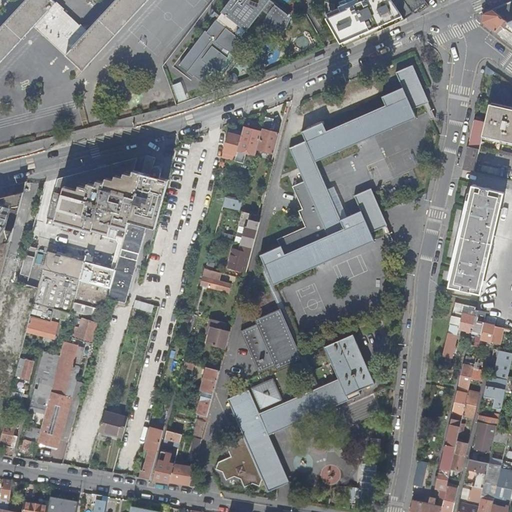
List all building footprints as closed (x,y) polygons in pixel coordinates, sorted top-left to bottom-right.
[(83,70),(149,0),(117,0),(88,32),(85,34),(54,6),(57,3),(54,0),(27,0),(0,29),(0,63),(36,26),(83,70)] [(232,0),(207,32),(205,31),(180,64),(180,65),(188,71),(187,73),(193,77),(194,75),(202,81),(201,82),(201,83),(207,76),(205,74),(212,65),(220,69),(226,58),(221,54),(225,47),(234,51),(235,51),(240,39),(235,35),(242,26),(247,30),(263,10),(271,15),(267,23),(268,23),(268,22),(272,24),(272,25),(273,25),(273,24),(279,27),(278,28),(279,28),(280,27),(284,29),(284,31),(291,16),(286,13),(287,12),(287,11),(286,12),(281,8),(282,7),(281,7),(280,8),(279,6),(279,5),(278,6),(271,0),(232,0)] [(393,0),(406,19),(415,14),(413,9),(418,6),(420,11),(429,6),(425,0),(393,0)] [(511,0),(493,10),(511,25),(511,0)] [(85,34),(88,32),(57,3),(54,6),(85,34)] [(511,25),(493,10),(484,14),(484,22),(511,44),(511,25)] [(419,87),(423,85),(414,64),(397,72),(403,87),(382,96),(382,97),(383,97),(386,105),(327,131),(324,123),(324,122),(324,121),(302,131),(302,132),(303,132),(307,141),(291,147),(290,147),(329,236),(285,254),(282,246),(282,245),(261,254),(274,284),(376,240),(372,232),(383,227),(384,227),(376,210),(380,208),(371,187),(354,195),(361,210),(341,219),(316,160),(418,117),(414,108),(424,104),(426,103),(419,87)] [(231,73),(226,77),(228,83),(234,80),(231,73)] [(174,83),(178,101),(187,99),(184,81),(174,83)] [(429,101),(423,85),(419,87),(426,103),(424,104),(431,119),(435,117),(429,101)] [(487,112),(489,101),(483,100),(480,110),(487,112)] [(511,107),(490,103),(483,135),(511,141),(511,107)] [(273,158),(279,134),(271,132),(274,119),(266,116),(262,132),(256,153),(273,158)] [(253,130),(243,127),(242,133),(241,137),(236,154),(234,162),(252,167),(256,153),(262,132),(258,131),(258,129),(253,127),(253,130)] [(241,137),(228,133),(223,151),(236,154),(241,137)] [(479,149),(468,146),(463,169),(474,171),(479,149)] [(236,154),(223,151),(221,159),(234,162),(236,154)] [(138,156),(98,167),(99,173),(113,176),(112,176),(112,175),(111,175),(111,174),(111,173),(110,173),(110,172),(110,171),(111,171),(111,170),(112,169),(113,169),(113,168),(114,168),(115,168),(115,167),(136,162),(138,156)] [(47,217),(124,238),(115,270),(108,297),(126,302),(147,225),(155,227),(169,179),(160,176),(162,169),(162,166),(159,164),(156,164),(153,167),(155,160),(149,159),(146,172),(134,169),(136,162),(115,167),(115,168),(114,168),(113,168),(113,169),(112,169),(111,170),(111,171),(110,171),(110,172),(110,173),(111,173),(111,174),(111,175),(112,175),(112,176),(113,176),(99,173),(98,167),(58,179),(47,217)] [(511,179),(508,179),(505,192),(473,185),(449,286),(481,293),(477,309),(487,311),(486,315),(497,318),(496,326),(505,328),(511,329),(511,179)] [(23,193),(0,198),(0,244),(10,242),(23,193)] [(384,227),(383,227),(390,242),(394,241),(380,208),(376,210),(384,227)] [(247,270),(260,219),(258,219),(257,222),(250,220),(249,221),(246,220),(244,226),(246,227),(242,244),(243,245),(237,267),(247,270)] [(48,251),(38,288),(30,317),(51,322),(53,316),(54,310),(68,257),(48,251)] [(84,261),(68,257),(54,310),(70,314),(73,303),(84,261)] [(73,303),(104,311),(108,297),(115,270),(84,261),(73,303)] [(219,281),(222,273),(206,268),(204,277),(209,278),(207,286),(228,292),(231,284),(219,281)] [(156,314),(158,306),(150,304),(144,302),(135,300),(133,307),(156,314)] [(487,311),(477,309),(476,309),(477,307),(456,302),(444,355),(453,357),(460,328),(477,332),(476,340),(480,341),(481,339),(486,315),(487,311)] [(282,309),(281,308),(256,319),(258,323),(242,330),(260,372),(276,365),(278,369),(303,358),(302,356),(302,357),(281,310),(282,309)] [(70,314),(54,310),(53,316),(64,319),(62,328),(66,329),(70,314)] [(497,318),(486,315),(481,339),(492,341),(496,326),(497,318)] [(30,317),(27,331),(55,339),(59,324),(51,322),(30,317)] [(97,323),(82,318),(76,338),(92,343),(97,323)] [(226,348),(232,325),(211,319),(209,326),(212,327),(210,335),(207,344),(226,348)] [(501,343),(505,328),(496,326),(492,341),(501,343)] [(362,394),(360,390),(359,387),(374,381),(375,383),(354,334),(353,334),(354,336),(327,348),(325,346),(339,378),(281,404),(260,413),(258,410),(259,409),(252,393),(250,389),(228,398),(244,437),(264,481),(267,488),(289,479),(270,434),(293,424),(362,394)] [(78,346),(63,342),(37,445),(39,446),(40,443),(58,447),(78,368),(73,366),(78,346)] [(35,382),(51,387),(60,353),(53,352),(52,354),(43,352),(40,362),(35,382)] [(413,499),(410,511),(441,511),(449,482),(450,478),(452,468),(455,453),(458,438),(459,435),(462,423),(464,414),(469,389),(472,378),(473,373),(477,358),(467,356),(440,476),(437,475),(436,478),(439,478),(437,490),(441,491),(438,505),(436,504),(437,498),(431,497),(429,503),(413,499)] [(494,386),(506,388),(511,360),(500,358),(494,386)] [(16,376),(29,379),(34,362),(22,359),(20,365),(19,365),(16,376)] [(194,363),(185,361),(185,363),(184,363),(183,368),(192,370),(194,363)] [(208,416),(220,370),(206,367),(204,376),(207,377),(203,392),(201,392),(200,392),(199,393),(198,397),(199,398),(201,399),(197,413),(200,414),(208,416)] [(260,413),(281,404),(279,400),(283,398),(273,378),(253,387),(255,392),(252,393),(259,409),(258,410),(260,413)] [(359,387),(360,390),(375,383),(374,381),(359,387)] [(493,406),(501,408),(506,388),(494,386),(493,389),(487,387),(485,396),(495,398),(493,406)] [(481,392),(469,389),(464,414),(475,417),(481,392)] [(11,392),(10,398),(20,400),(21,397),(21,395),(11,392)] [(30,410),(43,413),(47,398),(40,396),(40,394),(34,393),(30,410)] [(175,401),(173,407),(186,411),(188,405),(175,401)] [(99,432),(114,436),(120,415),(105,411),(99,432)] [(479,421),(497,425),(500,414),(497,413),(496,418),(481,414),(479,421)] [(114,436),(122,438),(128,418),(120,415),(114,436)] [(167,430),(180,434),(182,427),(179,426),(176,425),(177,422),(170,420),(167,430)] [(195,437),(202,439),(207,422),(198,420),(194,437),(195,437)] [(494,440),(496,430),(497,425),(479,421),(477,432),(480,432),(476,448),(480,449),(485,450),(491,452),(494,440)] [(139,477),(150,479),(159,446),(164,425),(150,422),(145,442),(150,444),(143,470),(141,470),(139,477)] [(15,446),(18,426),(4,424),(1,443),(15,446)] [(34,442),(37,442),(40,430),(30,427),(29,431),(26,431),(22,450),(31,452),(32,449),(34,442)] [(165,439),(180,443),(182,434),(180,434),(167,430),(165,439)] [(494,440),(507,445),(509,433),(496,430),(494,440)] [(191,452),(198,454),(202,439),(195,437),(191,452)] [(262,481),(264,481),(244,437),(226,445),(231,456),(219,462),(216,469),(224,472),(227,481),(235,477),(242,480),(245,488),(253,484),(260,487),(262,481)] [(381,438),(371,437),(370,448),(380,449),(381,438)] [(461,439),(458,438),(455,453),(466,456),(469,443),(461,441),(461,439)] [(489,463),(502,466),(507,445),(494,440),(491,452),(489,463)] [(154,480),(170,482),(175,463),(170,461),(172,453),(171,453),(172,451),(168,450),(168,453),(167,452),(165,458),(160,457),(154,480)] [(455,453),(452,468),(463,470),(466,457),(466,456),(455,453)] [(475,486),(483,488),(489,463),(471,459),(469,468),(474,470),(473,473),(478,474),(475,486)] [(420,460),(417,474),(414,484),(423,485),(429,462),(420,460)] [(190,485),(193,472),(195,467),(175,463),(170,482),(190,485)] [(478,511),(491,511),(500,474),(502,466),(489,463),(483,488),(480,502),(479,507),(478,511)] [(379,465),(364,464),(362,490),(353,490),(351,504),(375,506),(379,465)] [(190,485),(198,487),(201,475),(193,472),(190,485)] [(491,511),(508,511),(509,506),(511,498),(511,493),(511,476),(500,474),(491,511)] [(292,486),(289,479),(267,488),(270,496),(292,486)] [(0,500),(10,501),(13,482),(3,480),(0,497),(0,500)] [(449,482),(441,511),(453,511),(460,485),(449,482)] [(470,499),(480,502),(483,488),(475,486),(473,486),(473,490),(471,497),(469,497),(468,499),(470,500),(470,499)] [(76,511),(81,493),(52,488),(49,508),(48,511),(76,511)] [(462,495),(469,497),(471,497),(473,490),(464,488),(462,495)] [(105,511),(108,497),(98,496),(95,511),(105,511)] [(0,511),(4,511),(8,511),(10,501),(0,500),(0,511)] [(458,511),(478,511),(479,507),(461,503),(458,511)]
